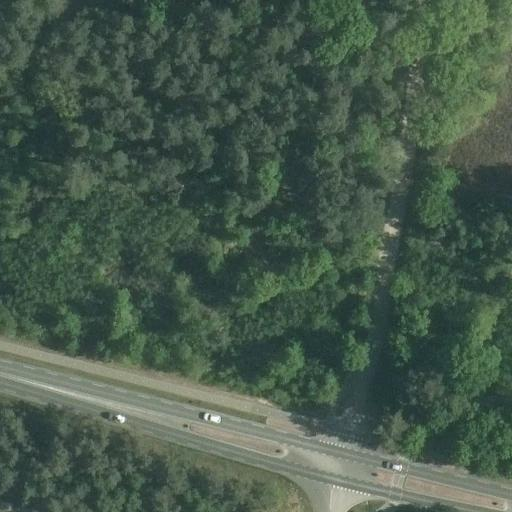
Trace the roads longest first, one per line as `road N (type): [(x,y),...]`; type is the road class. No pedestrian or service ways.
road 1 (track): [(436,0),(388,315),(351,434)]
road 2 (primary): [(345,453),(151,405),(67,394)]
road 3 (primary): [(67,394),(337,481)]
road 4 (primary): [(511,495),(345,453)]
road 5 (primary): [(337,481),(471,511)]
